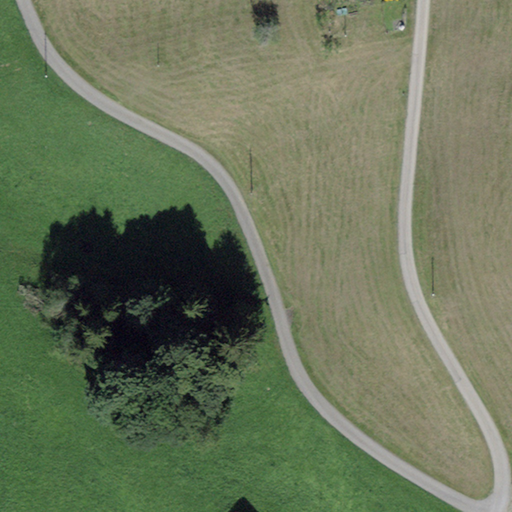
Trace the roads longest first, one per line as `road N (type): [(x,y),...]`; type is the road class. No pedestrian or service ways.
road 1 (track): [(26,0),(74,79),(113,112),(210,160),(232,183),(298,374),(321,408),(364,445),(485,511)]
road 2 (track): [(492,511),(504,482),(497,439),(426,315),(412,270),(408,229),(426,0)]
